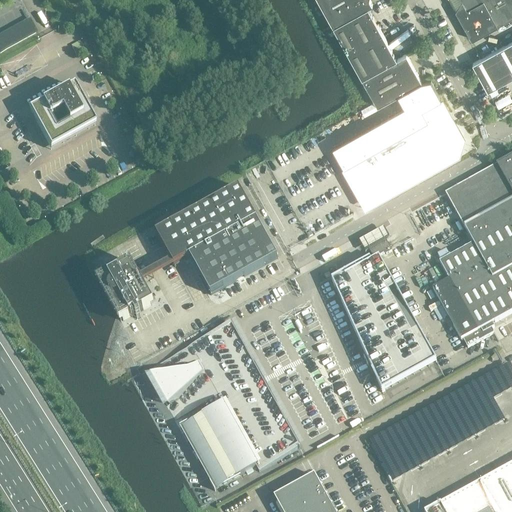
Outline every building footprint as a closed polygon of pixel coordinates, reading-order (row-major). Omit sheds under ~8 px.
[(370,0),(319,0),(333,26),(368,7),(373,4),(370,0)] [(511,0),(461,0),(462,1),(456,10),(472,40),(511,17),(511,0)] [(397,59),(368,7),(333,26),(362,78),(397,59)] [(0,52),(36,33),(29,21),(0,37),(0,52)] [(511,41),(473,63),(488,91),(511,77),(511,41)] [(422,82),(407,54),(397,59),(362,78),(378,106),(399,95),(422,82)] [(459,154),(464,138),(431,80),(422,82),(399,95),(405,107),(333,147),(367,206),(459,154)] [(96,126),(74,87),(68,91),(29,112),(51,151),(96,126)] [(511,158),(497,166),(445,195),(446,195),(464,228),(466,231),(474,245),(450,258),(446,252),(438,257),(441,263),(440,264),(449,281),(433,290),(461,341),(463,340),(468,349),(494,334),(491,329),(492,329),(493,328),(495,328),(494,327),(493,324),(511,313),(511,158)] [(278,259),(239,189),(156,235),(164,248),(132,265),(131,263),(96,283),(119,324),(135,315),(137,320),(141,318),(138,313),(154,305),(135,270),(167,253),(174,267),(190,258),(211,296),(278,259)] [(203,201),(187,207),(190,214),(205,207),(203,201)] [(361,241),(365,249),(389,236),(385,229),(361,241)] [(392,252),(386,242),(386,241),(369,251),(374,260),(385,253),(386,255),(392,252)] [(437,363),(379,259),(372,264),(370,261),(332,282),(359,343),(373,372),(382,393),(437,363)] [(301,450),(270,395),(255,368),(231,325),(147,371),(149,376),(151,375),(170,409),(169,410),(174,421),(203,405),(218,397),(215,390),(246,373),(261,400),(230,418),(228,414),(230,412),(226,407),(224,407),(209,416),(185,429),(183,430),(217,489),(218,488),(256,467),(259,473),(301,450)] [(511,511),(511,465),(427,511),(511,511)] [(337,511),(320,482),(318,483),(315,479),(316,479),(315,477),(313,478),(309,481),(308,478),(280,493),(281,496),(277,498),(275,499),(276,501),(279,505),(276,506),(279,511),(337,511)]
